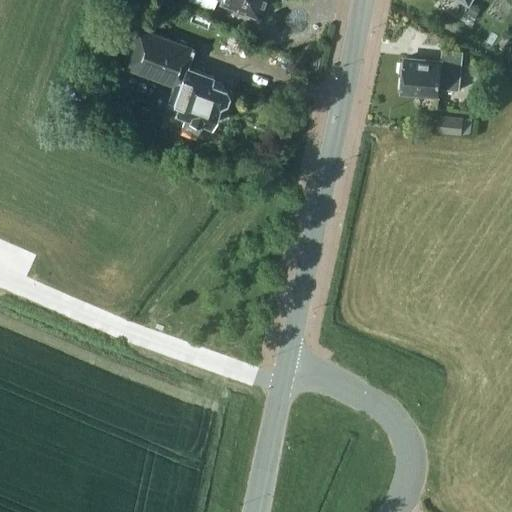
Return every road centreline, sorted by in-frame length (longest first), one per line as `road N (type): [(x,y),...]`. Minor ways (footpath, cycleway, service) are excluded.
road 1 (tertiary): [(283,370),(363,0)]
road 2 (unclassified): [(390,511),(406,474),(405,443),(392,421),(342,386),(283,370)]
road 3 (tertiary): [(255,511),(283,370)]
